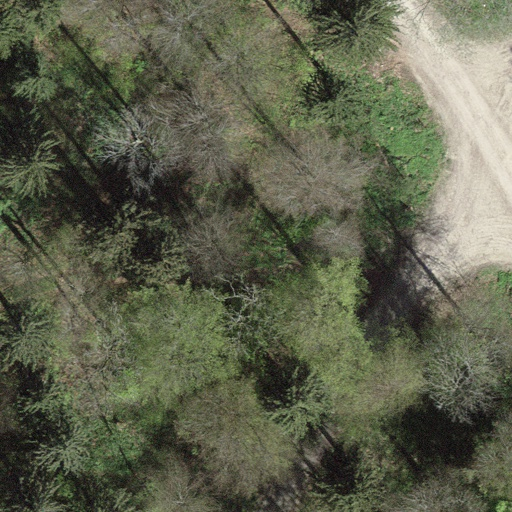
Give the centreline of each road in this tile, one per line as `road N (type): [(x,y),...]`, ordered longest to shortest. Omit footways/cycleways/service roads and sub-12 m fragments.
road 1 (track): [(273,511),(497,144)]
road 2 (track): [(399,0),(497,144)]
